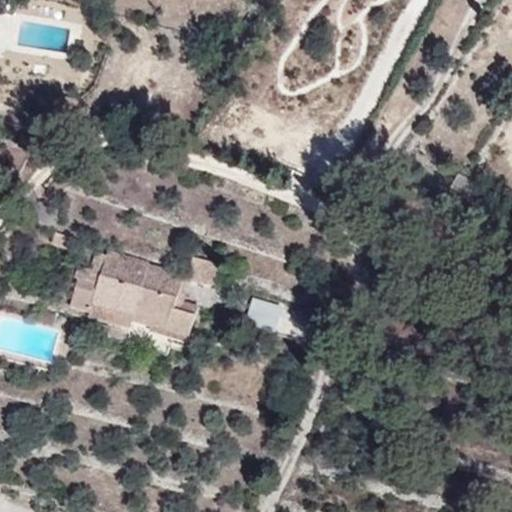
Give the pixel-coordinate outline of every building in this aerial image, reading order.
[(463,136),(442,121),(433,133),(454,149),(463,136)] [(109,246),(117,220),(104,216),(95,245),(105,248),(106,245),(109,246)] [(157,244),(161,233),(117,219),(117,220),(109,246),(152,260),(157,244)] [(223,252),(230,230),(199,221),(193,242),(223,252)] [(190,256),(195,244),(161,233),(157,244),(190,256)] [(98,270),(105,248),(86,242),(77,272),(98,279),(101,272),(98,270)] [(185,272),(190,256),(157,244),(152,260),(182,270),(182,271),(185,272)] [(109,246),(106,245),(98,270),(101,272),(138,285),(140,279),(174,292),(182,270),(152,260),(109,246)] [(206,279),(182,271),(174,292),(200,300),(206,279)] [(171,305),(174,292),(140,279),(138,285),(135,294),(171,305)] [(246,325),(279,330),(283,302),(250,298),(246,325)]
